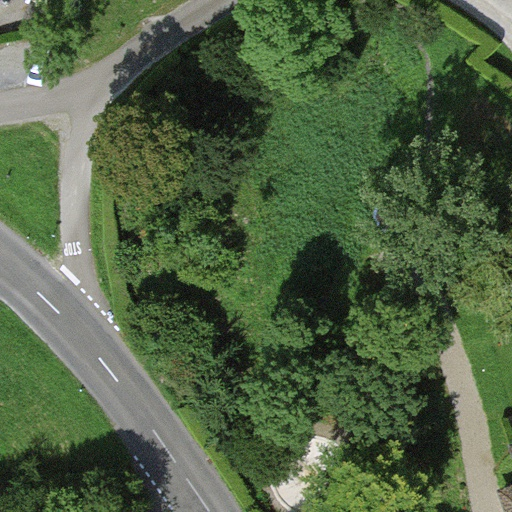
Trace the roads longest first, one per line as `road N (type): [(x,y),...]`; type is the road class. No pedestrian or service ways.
road 1 (tertiary): [(0,258),(82,333),(178,459)]
road 2 (track): [(110,82),(82,131),(82,333)]
road 3 (track): [(227,0),(110,82)]
